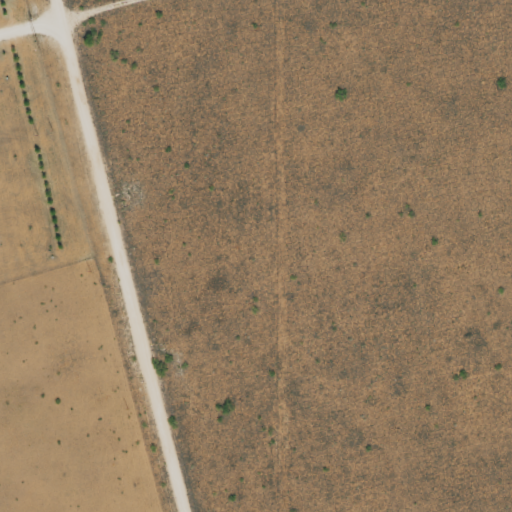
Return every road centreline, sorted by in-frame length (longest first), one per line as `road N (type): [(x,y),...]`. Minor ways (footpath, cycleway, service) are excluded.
road 1 (track): [(184,511),(92,139)]
road 2 (track): [(92,139),(59,0)]
